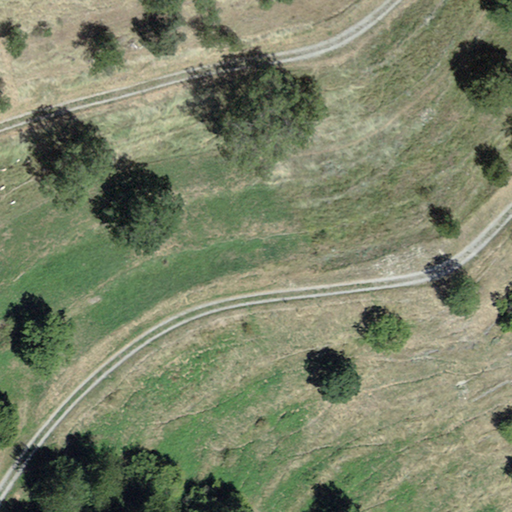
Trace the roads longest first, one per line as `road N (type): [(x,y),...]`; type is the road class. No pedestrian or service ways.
road 1 (track): [(0,494),(95,378),(196,306),(455,274),(511,221)]
road 2 (track): [(0,133),(253,61),(351,46),(396,0)]
